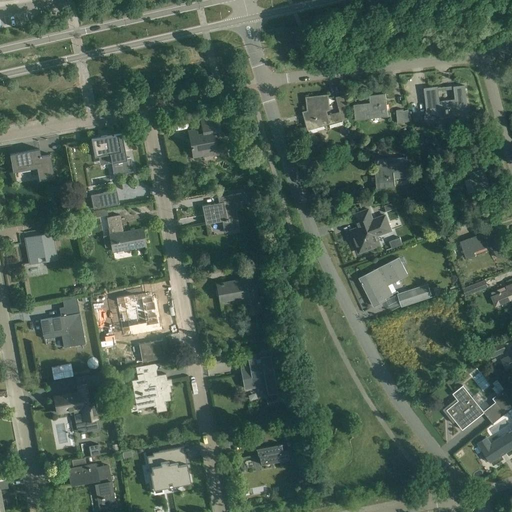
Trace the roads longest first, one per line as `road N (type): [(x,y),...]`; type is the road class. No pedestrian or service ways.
road 1 (residential): [(472,493),(420,430),(360,333),(307,208),(267,82)]
road 2 (residential): [(221,511),(146,108)]
road 3 (secondary): [(0,75),(248,19)]
road 4 (secondary): [(218,0),(0,50)]
road 5 (residential): [(40,511),(0,299)]
road 6 (residential): [(267,82),(481,56)]
road 7 (residential): [(0,134),(146,108)]
